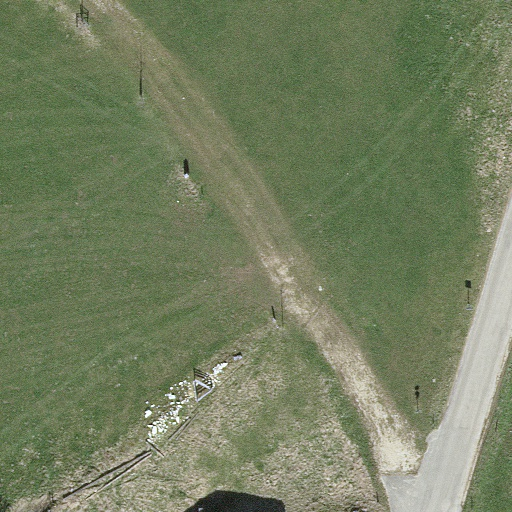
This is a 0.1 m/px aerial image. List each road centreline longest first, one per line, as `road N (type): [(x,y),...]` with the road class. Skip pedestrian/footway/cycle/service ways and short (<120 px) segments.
road 1 (track): [(109,0),(200,123),(360,373),(429,511)]
road 2 (unclassified): [(438,511),(511,265)]
